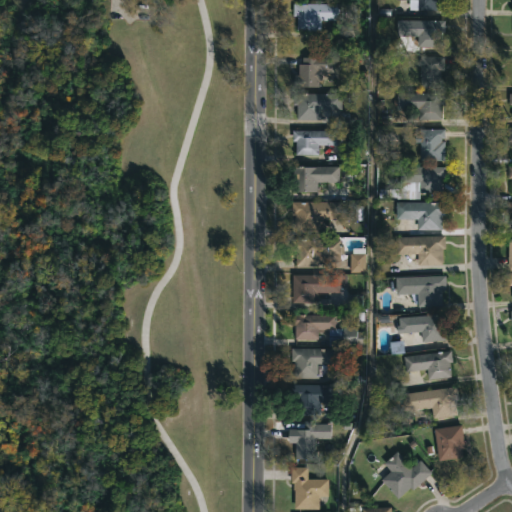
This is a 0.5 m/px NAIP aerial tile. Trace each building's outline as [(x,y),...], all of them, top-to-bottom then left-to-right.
[(441,0),(441,10),(408,10),(408,0),(441,0)] [(341,4),(341,21),(320,20),(320,31),(296,30),(296,16),(292,16),(292,3),(341,4)] [(440,32),(440,47),(416,46),(416,35),(395,35),(395,20),(444,20),(444,32),(440,32)] [(296,87),(292,87),(293,75),(297,75),(297,64),(301,64),(301,57),(333,56),(333,72),(320,72),(320,80),(317,80),(317,87),(296,87)] [(440,71),(442,88),(420,87),(420,56),(444,56),(444,71),(440,71)] [(440,105),(440,119),(417,119),(417,109),(396,109),(396,92),(444,93),(444,105),(440,105)] [(340,93),(340,109),(319,109),(319,120),(295,120),(295,105),(292,105),(292,93),(340,93)] [(443,136),(443,161),(419,160),(419,143),(413,143),(413,135),(419,135),(419,129),(444,129),(443,136)] [(337,131),(337,145),(316,145),(316,155),(294,155),(295,141),(291,141),(291,130),(337,131)] [(294,192),(293,192),(294,167),(338,167),(338,182),(316,182),(316,192),(294,192)] [(441,188),(441,192),(419,192),(419,199),(388,198),(388,190),(398,190),(399,167),(442,168),(441,188)] [(441,215),(441,230),(416,230),(416,219),(395,219),(395,202),(434,202),(434,201),(445,201),(445,215),(441,215)] [(294,230),(293,230),(293,202),(340,202),(340,220),(319,220),(319,230),(294,230)] [(441,249),(442,265),(417,266),(417,254),(395,255),(394,237),(444,236),(445,249),(441,249)] [(343,257),(340,257),(340,263),(319,262),(319,266),(296,265),(296,252),(291,252),(291,239),(340,241),(339,247),(343,247),(343,257)] [(363,248),(363,253),(364,253),(364,272),(349,272),(349,254),(352,254),(352,248),(363,248)] [(347,277),(346,288),(339,287),(339,293),(317,292),(317,304),(291,303),(292,275),(347,277)] [(441,290),(442,306),(417,307),(417,294),(395,295),(395,278),(445,275),(445,289),(441,290)] [(443,326),(444,340),(421,342),(421,331),(397,333),(396,318),(446,314),(447,326),(443,326)] [(335,315),(335,329),(356,328),(356,331),(363,331),(363,346),(327,346),(327,329),(316,329),(316,339),(294,339),(294,315),(335,315)] [(403,341),(390,342),(390,354),(404,353),(403,341)] [(342,349),(342,365),(317,365),(317,379),(292,379),(292,362),(288,362),(288,349),(342,349)] [(451,358),(453,358),(454,363),(448,363),(450,377),(428,380),(426,370),(404,372),(403,357),(450,351),(451,358)] [(319,416),(292,415),(293,385),(339,386),(339,404),(319,403),(319,416)] [(454,401),(456,415),(447,416),(448,423),(435,425),(434,418),(432,418),(431,408),(401,412),(398,394),(456,387),(458,400),(454,401)] [(315,424),(315,430),(321,430),(321,437),(315,437),(315,450),(317,450),(316,459),(293,458),(293,444),(289,444),(290,428),(293,428),(293,425),(315,424)] [(462,458),(439,461),(434,429),(461,425),(464,449),(460,450),(462,458)] [(396,451),(410,468),(419,460),(431,474),(412,490),(410,488),(396,499),(380,480),(390,472),(382,463),(396,451)] [(306,471),(306,479),(327,479),(327,497),(318,497),(318,510),(293,510),(293,491),(292,491),(292,483),(290,483),(290,467),(306,467),(306,471)]
